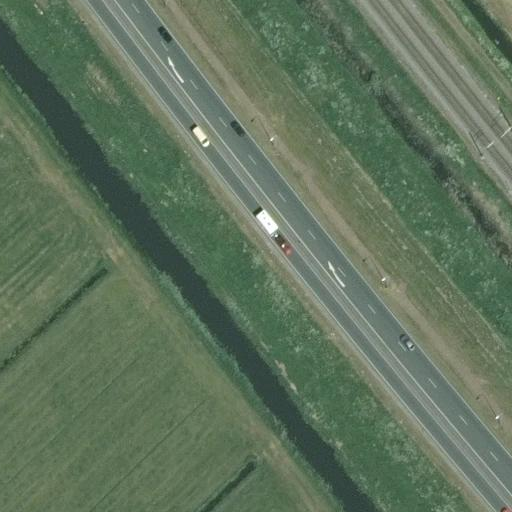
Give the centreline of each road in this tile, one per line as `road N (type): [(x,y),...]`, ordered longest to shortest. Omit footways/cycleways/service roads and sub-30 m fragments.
road 1 (trunk): [(91,0),(504,511)]
road 2 (trunk): [(511,476),(408,357),(129,0)]
